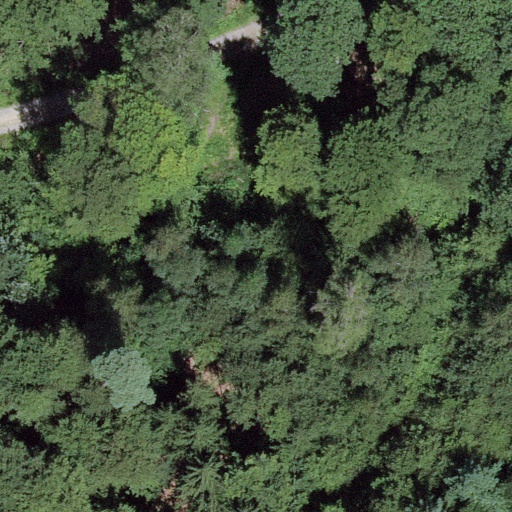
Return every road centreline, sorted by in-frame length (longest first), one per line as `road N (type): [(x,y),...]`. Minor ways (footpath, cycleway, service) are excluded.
road 1 (track): [(0,349),(171,199),(215,107),(215,55)]
road 2 (track): [(0,112),(215,55),(316,0)]
